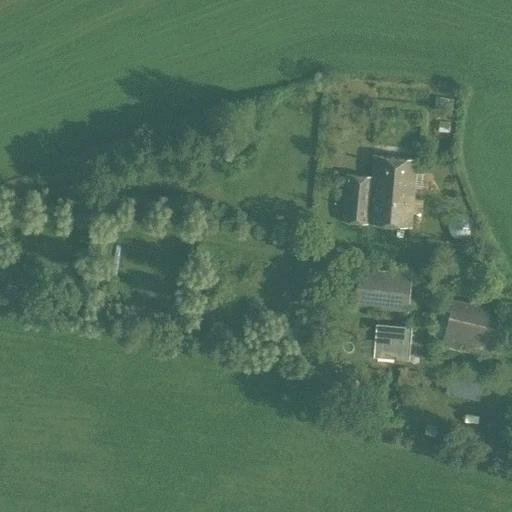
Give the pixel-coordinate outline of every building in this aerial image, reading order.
[(373,156),(372,176),(345,174),(341,221),(368,223),(410,226),(415,160),(373,156)] [(378,269),(378,265),(358,263),(354,308),(408,312),(412,268),(391,266),(390,271),(378,269)] [(488,356),(499,308),(452,297),(440,343),(488,356)] [(404,358),(406,325),(371,322),(368,355),(404,358)] [(474,405),(481,369),(452,363),(445,400),(474,405)]
